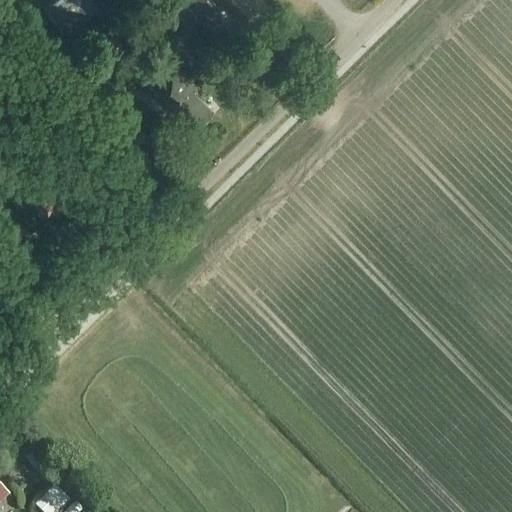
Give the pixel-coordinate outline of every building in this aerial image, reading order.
[(95,9),(99,13),(113,0),(53,0),(44,8),(67,34),(95,9)] [(212,0),(185,0),(175,11),(192,27),(215,3),(212,0)] [(216,0),(219,3),(247,29),(268,6),(262,0),(216,0)] [(68,58),(79,49),(66,35),(56,45),(68,58)] [(197,93),(200,90),(175,65),(172,68),(163,61),(145,80),(153,88),(150,90),(176,115),(179,112),(195,127),(213,108),(197,93)] [(93,63),(83,72),(90,81),(101,72),(93,63)] [(24,188),(18,201),(49,214),(66,177),(42,166),(31,191),(24,188)] [(0,504),(9,497),(0,487),(0,504)]
